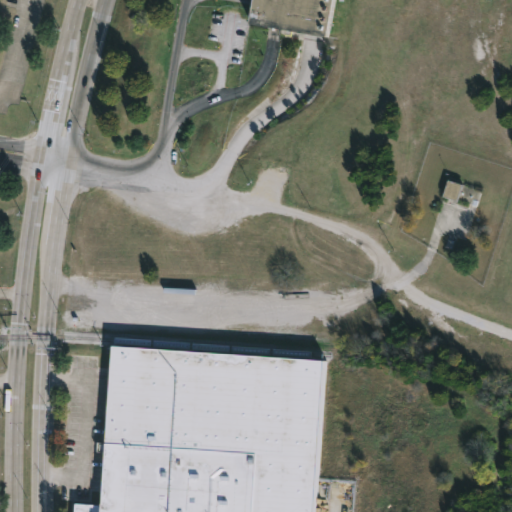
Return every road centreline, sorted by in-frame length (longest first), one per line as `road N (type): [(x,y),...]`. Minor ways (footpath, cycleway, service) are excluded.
road 1 (secondary): [(78,0),(42,152),(22,285),(15,511)]
road 2 (secondary): [(40,511),(43,335),(55,244)]
road 3 (residential): [(149,186),(179,123),(256,87),(269,71),(277,34)]
road 4 (secondary): [(68,166),(106,0)]
road 5 (residential): [(68,166),(208,200)]
road 6 (residential): [(167,141),(179,51),(227,59)]
